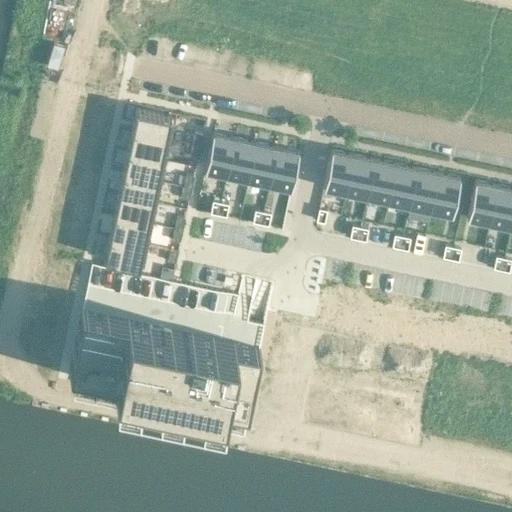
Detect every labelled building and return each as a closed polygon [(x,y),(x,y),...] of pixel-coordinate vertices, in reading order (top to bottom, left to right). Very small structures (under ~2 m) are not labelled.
[(148,0),(147,11),(158,14),(161,0),(148,0)] [(189,0),(173,0),(165,41),(189,46),(198,2),(189,0)] [(219,0),(208,0),(202,28),(228,33),(223,53),(247,58),(257,15),(235,10),(236,3),(219,0)] [(268,10),(261,40),(286,46),(282,66),(306,71),(315,27),(293,22),(295,16),(268,10)] [(334,31),(325,75),(349,80),(358,36),(334,31)] [(369,42),(366,58),(378,60),(381,45),(369,42)] [(394,44),(385,88),(409,93),(413,73),(437,78),(444,47),(418,42),(416,48),(394,44)] [(444,47),(437,78),(461,83),(457,103),(481,108),(490,64),(468,59),(470,53),(444,47)] [(117,50),(115,61),(142,66),(144,55),(117,50)] [(511,62),(502,60),(496,90),(511,93),(511,62)] [(135,108),(130,130),(170,139),(175,117),(135,108)] [(130,130),(126,152),(165,160),(170,139),(130,130)] [(191,144),(199,145),(202,133),(194,132),(191,144)] [(211,133),(204,170),(225,175),(233,137),(211,133)] [(233,137),(225,175),(247,179),(255,142),(233,137)] [(255,142),(247,179),(268,184),(276,146),(255,142)] [(189,155),(197,157),(199,145),(191,144),(189,155)] [(276,146),(268,184),(290,188),(298,151),(276,146)] [(330,150),(322,187),(345,192),(352,154),(330,150)] [(126,152),(121,173),(161,181),(165,160),(126,152)] [(352,154),(345,192),(366,196),(374,159),(352,154)] [(374,159),(366,196),(387,201),(394,163),(374,159)] [(394,163),(387,201),(408,205),(416,168),(394,163)] [(416,168),(408,205),(429,210),(437,172),(416,168)] [(437,172),(429,210),(451,214),(459,177),(437,172)] [(120,176),(117,194),(156,202),(161,181),(121,173),(120,176)] [(182,186),(190,187),(193,176),(185,174),(182,186)] [(474,180),(466,218),(488,222),(496,185),(474,180)] [(511,188),(496,185),(488,222),(509,227),(511,212),(511,188)] [(180,197),(188,199),(190,187),(182,186),(180,197)] [(117,194),(112,215),(152,223),(156,202),(117,194)] [(212,200),(209,212),(217,214),(220,202),(212,200)] [(220,202),(217,214),(225,216),(228,204),(220,202)] [(318,208),(315,220),(323,222),(326,210),(318,208)] [(254,209),(251,221),(259,223),(262,211),(254,209)] [(262,211),(259,223),(267,225),(270,213),(262,211)] [(112,215),(107,236),(147,245),(152,223),(112,215)] [(184,218),(176,216),(173,228),(181,230),(184,218)] [(351,225),(349,237),(357,239),(359,227),(351,225)] [(359,227),(357,239),(365,240),(367,228),(359,227)] [(181,230),(173,228),(171,240),(179,241),(181,230)] [(393,234),(391,246),(399,248),(401,236),(393,234)] [(107,236),(103,258),(143,266),(147,245),(107,236)] [(401,236),(399,248),(407,249),(409,237),(401,236)] [(444,245),(442,257),(449,258),(452,246),(444,245)] [(452,246),(449,258),(457,260),(460,248),(452,246)] [(166,261),(174,262),(177,251),(169,249),(166,261)] [(495,256),(492,268),(500,269),(503,257),(495,256)] [(503,257),(500,269),(508,271),(511,259),(503,257)] [(80,308),(67,369),(71,369),(70,377),(240,413),(241,406),(246,407),(259,346),(258,345),(264,316),(248,312),(251,297),(237,294),(137,272),(91,263),(81,308),(80,308)] [(270,375),(262,410),(285,415),(292,380),(270,375)] [(292,380),(285,415),(306,420),(313,384),(292,380)] [(313,384),(306,420),(327,424),(334,389),(313,384)] [(334,389),(327,424),(348,428),(356,393),(334,389)] [(356,393),(348,428),(369,433),(377,398),(356,393)] [(377,398),(369,433),(390,438),(398,402),(377,398)] [(398,402),(390,438),(411,442),(419,407),(398,402)] [(419,407),(411,442),(433,446),(440,411),(419,407)] [(440,411),(433,446),(454,451),(461,416),(440,411)] [(461,416),(454,451),(475,455),(482,420),(461,416)] [(482,420),(475,455),(496,460),(503,425),(482,420)] [(511,426),(503,425),(496,460),(511,463),(511,426)]
